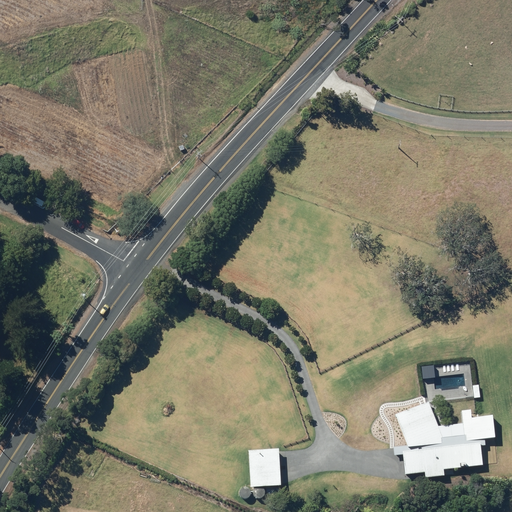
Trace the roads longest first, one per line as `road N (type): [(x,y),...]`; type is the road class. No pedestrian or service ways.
road 1 (tertiary): [(311,72),(138,270)]
road 2 (tertiary): [(138,270),(0,477)]
road 3 (residential): [(311,72),(383,108),(454,124),(511,121)]
road 4 (residential): [(0,197),(138,270)]
